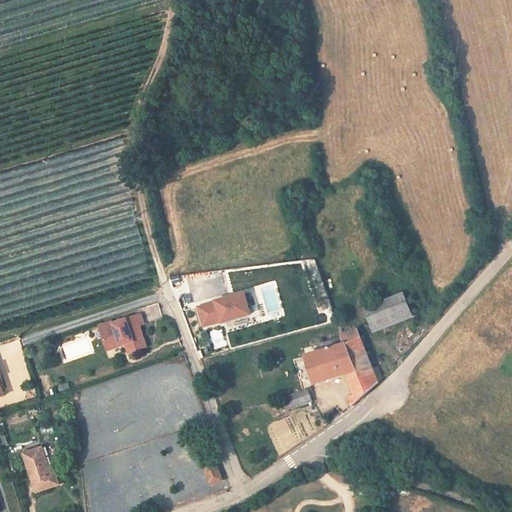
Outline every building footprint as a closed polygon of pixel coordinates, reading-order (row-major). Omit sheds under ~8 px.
[(197,306),(203,327),(221,322),(221,323),(252,316),(246,291),(214,300),(197,306)] [(376,330),(411,315),(403,295),(368,310),(376,330)] [(149,306),(152,320),(163,318),(160,304),(149,306)] [(101,328),(107,346),(120,342),(122,346),(126,344),(130,353),(147,346),(140,325),(144,323),(141,314),(101,328)] [(312,348),(304,350),(316,386),(347,374),(354,394),(346,399),(349,408),(375,382),(360,338),(314,354),(312,348)] [(107,346),(109,350),(122,346),(120,342),(107,346)] [(313,402),(309,390),(287,397),(291,410),(313,402)] [(42,449),(24,454),(38,495),(61,487),(56,473),(50,475),(42,449)] [(212,485),(224,481),(218,463),(206,468),(212,485)]
